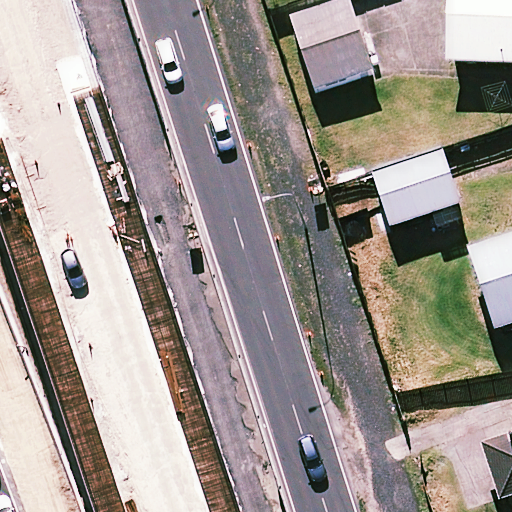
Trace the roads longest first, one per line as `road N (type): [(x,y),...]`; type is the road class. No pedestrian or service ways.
road 1 (motorway): [(40,0),(207,511)]
road 2 (primary): [(143,0),(309,511)]
road 3 (motorway): [(143,511),(0,55)]
